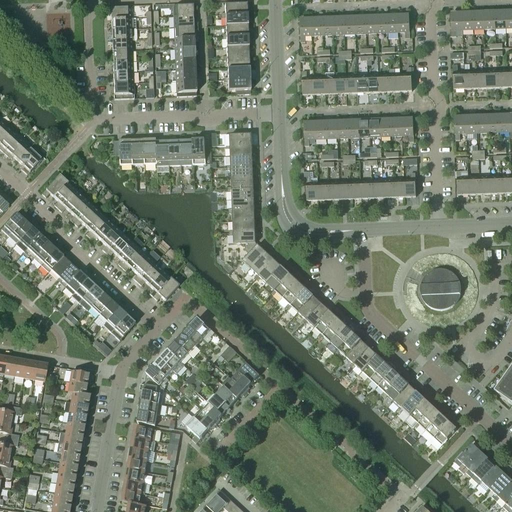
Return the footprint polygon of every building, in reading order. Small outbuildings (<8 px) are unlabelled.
[(247,16),(246,7),(246,5),(224,6),(225,15),(221,15),(221,17),(247,16)] [(193,18),(193,7),(172,8),(173,19),(193,18)] [(131,21),(130,9),(110,10),(111,21),(131,21)] [(495,31),(494,13),(483,14),(484,31),(495,31)] [(505,30),(504,13),(494,13),(495,31),(505,30)] [(463,32),(462,14),(450,15),(451,38),(456,38),(456,32),(463,32)] [(473,31),(473,14),(462,14),(463,32),(473,31)] [(484,31),(483,14),(473,14),(473,31),(484,31)] [(247,27),(247,16),(221,17),(221,20),(225,20),(225,28),(247,27)] [(410,40),(409,16),(397,17),(398,34),(405,34),(405,40),(410,40)] [(387,35),(387,17),(376,18),(377,35),(387,35)] [(398,34),(397,17),(387,17),(387,35),(398,34)] [(193,29),(193,18),(173,19),(173,30),(193,29)] [(355,36),(354,18),(343,19),(344,36),(355,36)] [(366,36),(365,18),(354,18),(355,36),(366,36)] [(377,35),(376,18),(365,18),(366,36),(377,35)] [(333,37),(333,19),(322,20),(323,37),(333,37)] [(344,36),(343,19),(333,19),(333,37),(344,36)] [(135,20),(131,21),(111,21),(111,32),(135,31),(135,20)] [(312,38),(311,20),(300,20),(300,44),(305,44),(305,38),(312,38)] [(323,37),(322,20),(311,20),(312,38),(323,37)] [(248,38),(247,27),(225,28),(225,36),(222,36),(222,39),(248,38)] [(194,40),(193,29),(173,30),(174,41),(194,40)] [(111,43),(131,42),(136,42),(135,31),(111,32),(111,43)] [(248,49),(248,38),(222,39),(222,41),(226,41),(226,50),(248,49)] [(194,51),(194,40),(174,41),(174,51),(194,51)] [(112,54),(132,53),(131,42),(111,43),(112,54)] [(248,60),(248,49),(226,50),(226,58),(222,58),(223,60),(248,60)] [(195,61),(194,51),(174,51),(175,62),(195,61)] [(132,64),(132,53),(112,54),(112,64),(132,64)] [(249,70),(248,60),(223,60),(223,63),(226,63),(227,71),(249,70)] [(195,72),(195,61),(175,62),(175,73),(195,72)] [(133,75),(132,64),(112,64),(113,75),(133,75)] [(464,91),(464,74),(457,74),(457,67),(452,68),(453,91),(464,91)] [(412,93),(411,69),(406,69),(406,75),(400,76),(401,93),(412,93)] [(249,81),(249,70),(227,71),(227,79),(223,80),(223,82),(249,81)] [(195,83),(195,72),(175,73),(171,73),(172,84),(176,84),(195,83)] [(497,90),(496,72),(485,73),(486,90),(497,90)] [(508,89),(507,72),(496,72),(497,90),(508,89)] [(314,97),(313,79),(306,79),(306,73),(302,73),(303,97),(314,97)] [(475,90),(475,73),(464,74),(464,91),(475,90)] [(486,90),(485,73),(475,73),(475,90),(486,90)] [(133,85),(133,75),(113,75),(113,86),(133,85)] [(389,94),(389,76),(378,77),(379,94),(389,94)] [(401,93),(400,76),(389,76),(389,94),(401,93)] [(357,95),(356,77),(346,78),(346,95),(357,95)] [(368,95),(367,77),(356,77),(357,95),(368,95)] [(379,94),(378,77),(367,77),(368,95),(379,94)] [(335,96),(335,78),(324,79),(325,96),(335,96)] [(346,95),(346,78),(335,78),(335,96),(346,95)] [(325,96),(324,79),(313,79),(314,97),(325,96)] [(250,91),(249,81),(223,82),(223,85),(227,84),(228,93),(235,93),(235,97),(250,96),(250,91)] [(196,98),(196,86),(195,83),(176,84),(176,95),(176,99),(196,98)] [(134,101),(133,85),(113,86),(114,102),(134,101)] [(509,134),(509,116),(498,117),(499,134),(509,134)] [(477,135),(476,117),(465,118),(466,136),(477,135)] [(488,135),(487,117),(476,117),(477,135),(488,135)] [(499,134),(498,117),(487,117),(488,135),(499,134)] [(466,136),(465,118),(454,118),(455,142),(460,142),(460,136),(466,136)] [(402,138),(401,120),(390,121),(391,138),(402,138)] [(414,144),(413,120),(401,120),(402,138),(409,138),(409,144),(414,144)] [(380,139),(380,121),(369,122),(369,139),(380,139)] [(391,138),(390,121),(380,121),(380,139),(391,138)] [(348,140),(347,122),(336,123),(337,140),(348,140)] [(359,139),(358,122),(347,122),(348,140),(359,139)] [(369,139),(369,122),(358,122),(359,139),(369,139)] [(326,141),(326,123),(315,124),(316,141),(326,141)] [(337,140),(336,123),(326,123),(326,141),(337,140)] [(316,141),(315,124),(304,124),(305,151),(309,150),(309,141),(316,141)] [(0,152),(3,155),(19,137),(7,126),(0,133),(0,152)] [(252,147),(251,137),(251,135),(229,136),(230,145),(226,145),(226,148),(252,147)] [(17,163),(31,148),(19,137),(3,155),(9,161),(11,158),(17,163)] [(133,167),(132,139),(131,139),(131,142),(124,142),(124,139),(119,140),(119,143),(113,143),(114,158),(120,157),(120,167),(133,167)] [(145,166),(144,139),(143,139),(143,141),(136,141),(136,139),(132,139),(133,167),(145,166)] [(156,166),(155,141),(148,141),(148,139),(144,139),(145,166),(156,166)] [(193,167),(192,139),(192,142),(184,142),(184,140),(180,140),(181,167),(193,167)] [(211,161),(211,148),(205,149),(205,141),(196,142),(196,139),(192,139),(193,167),(205,166),(205,161),(211,161)] [(169,168),(168,140),(168,143),(160,143),(160,140),(155,141),(156,166),(156,168),(169,168)] [(181,167),(180,140),(180,142),(172,142),(172,140),(168,140),(169,168),(181,167)] [(252,158),(252,147),(226,148),(226,150),(230,150),(230,158),(252,158)] [(27,177),(43,159),(31,148),(17,163),(23,168),(20,171),(27,177)] [(253,168),(252,158),(230,158),(230,167),(227,167),(227,169),(253,168)] [(253,179),(253,168),(227,169),(227,172),(231,172),(231,179),(253,179)] [(469,196),(468,179),(461,180),(461,173),(456,173),(457,197),(469,196)] [(416,198),(415,175),(410,175),(410,181),(404,181),(404,199),(416,198)] [(318,202),(317,184),(311,185),(310,176),(304,176),(304,179),(306,179),(306,202),(318,202)] [(53,200),(70,182),(69,181),(66,183),(59,177),(41,196),(45,200),(48,197),(48,196),(49,196),(53,200)] [(511,195),(511,177),(500,178),(501,195),(511,195)] [(490,196),(490,178),(479,179),(480,196),(490,196)] [(501,195),(500,178),(490,178),(490,196),(501,195)] [(253,190),(253,179),(231,179),(231,188),(227,189),(227,191),(253,190)] [(480,196),(479,179),(468,179),(469,196),(480,196)] [(404,199),(404,181),(393,182),(393,199),(404,199)] [(57,211),(75,192),(68,185),(71,183),(70,182),(53,200),(58,203),(58,205),(56,205),(54,208),(57,211)] [(372,200),(371,182),(360,183),(361,200),(372,200)] [(383,200),(382,182),(371,182),(372,200),(383,200)] [(393,199),(393,182),(382,182),(383,200),(393,199)] [(350,201),(350,183),(339,184),(339,201),(350,201)] [(361,200),(360,183),(350,183),(350,201),(361,200)] [(329,202),(328,184),(317,184),(318,202),(329,202)] [(339,201),(339,184),(328,184),(329,202),(339,201)] [(254,201),(253,190),(227,191),(228,194),(231,193),(232,202),(254,201)] [(69,214),(83,199),(75,192),(57,211),(61,214),(63,212),(63,210),(65,210),(69,214)] [(73,226),(91,207),(83,199),(69,214),(74,218),(74,220),(72,220),(70,222),(73,226)] [(0,217),(8,209),(3,204),(4,202),(2,200),(0,201),(0,217)] [(254,212),(254,201),(232,202),(232,210),(228,210),(228,213),(254,212)] [(85,229),(99,214),(91,207),(73,226),(77,229),(79,227),(79,225),(81,225),(85,229)] [(255,223),(254,212),(228,213),(228,215),(232,215),(233,223),(255,223)] [(89,240),(107,221),(99,214),(85,229),(89,233),(90,235),(87,235),(85,237),(89,240)] [(8,239),(25,221),(22,219),(21,220),(15,216),(1,232),(8,239)] [(16,246),(31,230),(26,225),(27,223),(25,221),(8,239),(16,246)] [(101,244),(115,229),(107,221),(89,240),(93,244),(95,242),(95,240),(97,240),(101,244)] [(255,233),(255,223),(233,223),(233,232),(229,232),(229,234),(255,233)] [(105,255),(123,236),(115,229),(101,244),(105,248),(106,250),(104,250),(102,252),(105,255)] [(27,250),(39,237),(31,230),(16,246),(15,246),(24,254),(27,251),(27,250)] [(255,243),(255,233),(229,234),(229,237),(233,237),(233,246),(245,245),(245,252),(248,255),(257,246),(255,245),(255,243)] [(117,258),(131,243),(123,236),(105,255),(109,259),(111,256),(111,255),(113,254),(117,258)] [(35,258),(47,245),(39,237),(27,250),(27,251),(35,258)] [(121,270),(139,251),(131,243),(117,258),(121,262),(121,264),(119,264),(117,267),(121,270)] [(41,267),(57,250),(54,248),(52,250),(47,245),(35,258),(33,260),(41,267)] [(250,270),(265,254),(257,246),(248,255),(249,255),(239,265),(242,267),(244,264),(250,270)] [(50,272),(62,259),(58,255),(59,253),(57,250),(41,267),(48,274),(50,272)] [(133,273),(147,258),(139,251),(121,270),(125,273),(127,271),(127,269),(129,269),(133,273)] [(256,280),(273,261),(265,254),(250,270),(257,276),(254,279),(256,280)] [(2,260),(7,265),(8,265),(10,262),(5,257),(2,260)] [(137,285),(155,265),(147,258),(133,273),(137,277),(137,279),(135,279),(133,281),(137,285)] [(59,280),(71,267),(62,259),(50,272),(58,280),(59,280)] [(266,285),(281,269),(273,261),(256,280),(257,282),(260,279),(266,285)] [(149,288),(163,273),(155,265),(137,285),(140,288),(143,286),(142,284),(144,284),(149,288)] [(65,290),(79,274),(71,267),(59,280),(58,280),(56,282),(65,290)] [(272,295),(289,276),(281,269),(266,285),(272,291),(270,293),(272,295)] [(460,286),(459,283),(457,279),(454,276),(450,274),(447,272),(443,271),(438,271),(434,272),(431,273),(427,276),(424,279),(425,286),(421,286),(420,288),(420,291),(420,293),(420,296),(421,298),(425,298),(425,305),(428,308),(432,310),(436,311),(440,312),(444,311),(448,310),(452,308),(455,306),(457,302),(459,299),(460,295),(461,292),(461,289),(460,286)] [(153,299),(170,280),(163,273),(149,288),(153,292),(153,294),(151,294),(149,296),(153,299)] [(72,297),(88,280),(86,277),(84,279),(79,274),(65,290),(72,297)] [(282,300),(297,283),(289,276),(272,295),(273,297),(276,294),(282,300)] [(78,305),(94,288),(89,284),(91,282),(88,280),(72,297),(71,298),(78,305)] [(165,303),(179,288),(170,280),(153,299),(156,303),(158,300),(158,299),(160,299),(165,303)] [(287,310),(305,291),(297,283),(282,300),(288,305),(286,308),(287,310)] [(90,309),(102,296),(94,288),(78,305),(87,313),(90,309)] [(298,314),(313,298),(305,291),(287,310),(289,311),(292,309),(298,314)] [(99,317),(111,304),(102,296),(90,309),(99,317)] [(303,324),(321,305),(313,298),(298,314),(304,320),(301,323),(303,324)] [(104,326),(120,309),(117,307),(116,308),(111,304),(99,317),(97,319),(104,326)] [(314,329),(329,313),(321,305),(303,324),(305,326),(308,323),(314,329)] [(61,307),(57,312),(62,316),(66,311),(61,307)] [(111,333),(126,318),(121,313),(122,312),(120,309),(104,326),(111,333)] [(319,339),(337,320),(329,313),(314,329),(320,335),(317,338),(319,339)] [(118,343),(134,326),(126,318),(111,333),(110,335),(118,343)] [(211,332),(198,320),(190,328),(203,340),(211,332)] [(330,344),(345,328),(337,320),(319,339),(321,341),(324,338),(330,344)] [(81,326),(77,330),(82,335),(86,331),(81,326)] [(203,340),(190,328),(185,333),(183,332),(181,334),(196,348),(203,340)] [(335,354),(353,335),(345,328),(330,344),(336,349),(333,352),(335,354)] [(91,336),(86,331),(82,335),(87,339),(91,336)] [(200,352),(196,348),(181,334),(178,337),(180,339),(175,344),(188,356),(189,355),(193,360),(200,352)] [(346,358),(361,342),(353,335),(335,354),(337,356),(339,353),(346,358)] [(351,369),(369,350),(361,342),(346,358),(352,364),(349,367),(351,369)] [(181,364),(188,356),(175,344),(168,352),(181,364)] [(229,348),(221,357),(228,363),(236,354),(229,348)] [(106,349),(102,353),(106,358),(111,353),(106,349)] [(362,373),(377,357),(369,350),(351,369),(353,370),(355,368),(362,373)] [(185,367),(181,364),(168,352),(160,360),(173,372),(177,376),(185,367)] [(367,383),(385,364),(377,357),(362,373),(368,379),(365,382),(367,383)] [(13,379),(17,361),(7,359),(4,377),(13,379)] [(173,372),(160,360),(156,365),(154,363),(151,366),(166,380),(173,372)] [(23,381),(26,363),(17,361),(13,379),(23,381)] [(33,382),(37,365),(26,363),(23,381),(33,382)] [(377,388),(392,372),(385,364),(367,383),(369,385),(371,382),(377,388)] [(44,384),(47,366),(37,365),(33,382),(44,384)] [(259,377),(246,365),(238,373),(252,385),(259,377)] [(166,380),(151,366),(149,369),(151,370),(146,375),(146,376),(144,386),(162,390),(164,391),(165,386),(168,382),(166,380)] [(511,368),(505,378),(508,380),(501,389),(499,387),(494,394),(511,406),(511,368)] [(383,398),(400,379),(392,372),(377,388),(384,394),(381,396),(383,398)] [(252,385),(238,373),(231,381),(246,395),(248,392),(247,390),(252,385)] [(87,387),(88,377),(71,374),(69,384),(87,387)] [(246,395),(231,381),(228,378),(221,386),(224,388),(224,389),(237,401),(242,396),(243,397),(246,395)] [(393,403),(408,386),(400,379),(383,398),(385,400),(387,397),(393,403)] [(85,397),(87,387),(69,384),(67,394),(72,395),(85,397)] [(161,406),(164,391),(162,390),(144,386),(140,386),(139,392),(143,393),(142,399),(139,399),(139,402),(161,406)] [(399,413),(416,394),(408,386),(393,403),(399,408),(397,411),(399,413)] [(237,401),(224,389),(216,397),(230,409),(237,401)] [(409,418),(424,401),(416,394),(399,413),(401,415),(403,412),(409,418)] [(88,408),(90,398),(85,397),(72,395),(70,405),(88,408)] [(230,409),(216,397),(209,405),(222,417),(230,409)] [(415,428),(432,409),(424,401),(409,418),(415,423),(413,426),(415,428)] [(160,417),(162,406),(161,406),(139,402),(138,406),(141,406),(139,413),(157,416),(160,417)] [(68,415),(86,418),(88,408),(70,405),(65,404),(63,414),(68,415)] [(222,417),(209,405),(202,413),(217,426),(219,424),(217,422),(222,417)] [(0,423),(12,425),(14,416),(21,418),(22,410),(7,407),(6,413),(0,411),(0,423)] [(425,432),(440,416),(432,409),(415,428),(416,429),(419,427),(425,432)] [(217,426),(202,413),(200,411),(192,418),(207,433),(212,427),(214,429),(217,426)] [(155,427),(157,416),(139,413),(137,424),(155,427)] [(67,425),(84,428),(86,418),(68,415),(67,425)] [(431,442),(448,423),(440,416),(425,432),(431,438),(429,441),(431,442)] [(207,433),(192,418),(185,427),(200,441),(207,433)] [(10,436),(12,425),(0,423),(0,434),(6,435),(5,441),(18,443),(19,437),(10,436)] [(441,447),(456,431),(448,423),(431,442),(432,444),(435,441),(441,447)] [(82,438),(84,428),(67,425),(65,435),(82,438)] [(154,443),(156,432),(135,428),(133,439),(154,443)] [(81,448),(82,438),(65,435),(63,445),(81,448)] [(153,454),(155,443),(154,443),(133,439),(131,450),(153,454)] [(0,456),(11,458),(13,448),(17,449),(18,443),(5,441),(4,446),(0,445),(0,456)] [(79,458),(81,448),(63,445),(61,455),(79,458)] [(461,474),(480,453),(472,445),(454,464),(460,469),(458,471),(461,474)] [(146,463),(148,453),(131,450),(129,460),(146,463)] [(471,479),(488,460),(480,453),(461,474),(464,477),(466,475),(471,479)] [(77,468),(79,458),(61,455),(59,465),(77,468)] [(9,469),(11,458),(0,456),(0,467),(1,468),(0,471),(0,473),(12,475),(13,470),(9,469)] [(145,474),(146,463),(129,460),(128,471),(145,474)] [(479,486),(496,468),(488,460),(471,479),(476,484),(479,486)] [(75,478),(77,468),(59,465),(58,475),(75,478)] [(489,491),(504,475),(496,468),(479,486),(486,494),(489,491)] [(143,485),(145,474),(128,471),(126,482),(143,485)] [(0,489),(1,490),(3,480),(11,481),(12,475),(0,473),(0,489)] [(74,488),(75,478),(58,475),(56,485),(74,488)] [(495,501),(511,483),(504,475),(489,491),(494,495),(491,498),(495,501)] [(145,496),(146,485),(143,485),(126,482),(124,492),(141,495),(145,496)] [(505,505),(511,497),(511,482),(511,483),(495,501),(497,504),(500,501),(505,505)] [(72,498),(74,488),(56,485),(54,495),(72,498)] [(234,511),(238,508),(219,491),(212,499),(214,500),(207,508),(211,511),(221,511),(223,510),(225,511),(234,511)] [(139,506),(141,495),(124,492),(122,504),(129,505),(129,504),(139,506)] [(70,508),(72,498),(54,495),(52,505),(70,508)] [(502,509),(506,511),(511,511),(511,497),(505,505),(502,509)]
